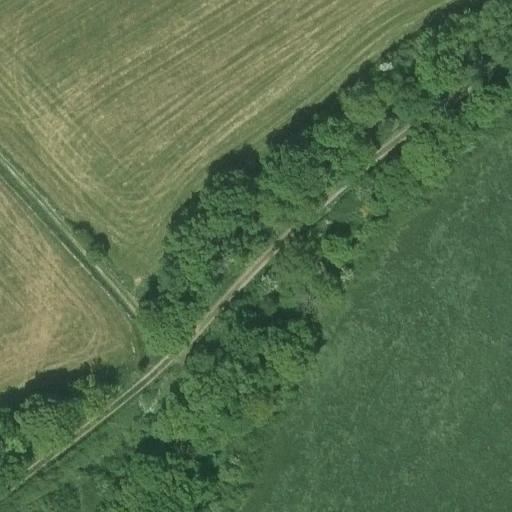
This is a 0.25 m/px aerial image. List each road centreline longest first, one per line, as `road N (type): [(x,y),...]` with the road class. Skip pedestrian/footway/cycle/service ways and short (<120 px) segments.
road 1 (track): [(511,61),(421,117),(325,197),(174,354)]
road 2 (track): [(174,354),(0,164)]
road 3 (track): [(174,354),(109,416),(0,496)]
road 4 (track): [(184,343),(188,370),(178,408),(112,511)]
